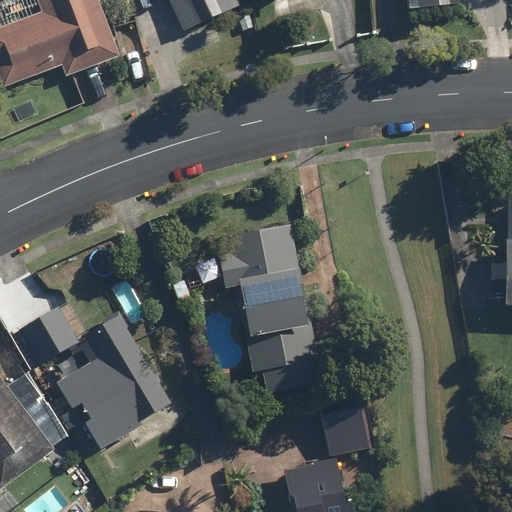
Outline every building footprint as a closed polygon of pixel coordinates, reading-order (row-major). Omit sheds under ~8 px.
[(30,0),(37,17),(0,31),(0,92),(0,94),(59,71),(64,85),(117,64),(92,0),(30,0)] [(151,0),(154,5),(169,41),(235,13),(229,0),(151,0)] [(455,8),(454,0),(401,0),(403,13),(455,8)] [(511,219),(500,219),(495,309),(511,310),(511,219)] [(239,343),(272,336),(274,346),(243,352),(248,376),(257,375),(261,396),(283,392),(283,395),(317,389),(286,225),(252,231),(254,240),(210,249),(219,296),(229,294),(239,343)] [(72,344),(54,310),(16,330),(33,365),(72,344)] [(80,428),(94,454),(135,432),(132,426),(164,409),(114,317),(71,341),(84,365),(48,384),(73,432),(80,428)] [(0,489),(47,455),(0,390),(0,489)] [(319,412),(327,458),(362,452),(354,406),(319,412)] [(343,511),(335,462),(328,463),(273,473),(280,511),(343,511)]
